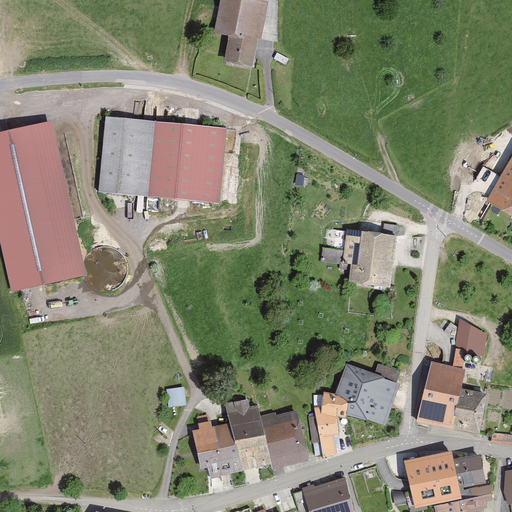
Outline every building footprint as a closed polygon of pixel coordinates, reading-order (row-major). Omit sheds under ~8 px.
[(271,4),(251,0),(223,0),(216,36),(231,39),(226,66),(257,72),(271,4)] [(229,129),(106,119),(100,198),(222,208),(229,129)] [(52,123),(0,134),(0,235),(13,293),(86,277),(52,123)] [(511,162),(488,204),(511,218),(511,162)] [(483,178),(495,183),(499,173),(488,168),(483,178)] [(396,233),(397,224),(385,223),(384,231),(396,233)] [(345,251),(323,249),(322,263),(341,265),(340,271),(352,272),(350,284),(392,290),(399,237),(348,229),(345,251)] [(445,332),(458,342),(457,348),(485,354),(489,334),(461,319),(460,329),(452,323),(445,332)] [(350,396),(349,415),(387,427),(405,373),(386,365),(383,375),(349,362),(338,393),(350,396)] [(417,421),(483,434),(492,389),(466,384),(467,371),(433,364),(417,421)] [(167,389),(169,409),(188,407),(186,388),(167,389)] [(340,418),(349,415),(350,396),(338,393),(326,391),(326,394),(315,396),(315,409),(324,458),(338,455),(335,438),(343,436),(340,418)] [(244,472),(274,463),(264,416),(261,406),(251,409),(249,399),(227,405),(233,423),(244,472)] [(264,416),(274,463),(276,469),(311,459),(300,409),(264,416)] [(244,472),(233,423),(215,427),(214,421),(199,424),(200,430),(193,432),(203,471),(210,468),(212,479),(244,472)] [(511,434),(492,433),(491,443),(511,445),(511,434)] [(456,460),(453,450),(399,462),(409,509),(464,496),(462,490),(456,460)] [(483,454),(456,460),(462,490),(489,484),(483,454)] [(355,511),(348,478),(305,490),(313,511),(355,511)] [(492,495),(460,501),(462,511),(484,511),(484,509),(489,508),(488,502),(493,501),(492,495)] [(462,511),(460,501),(436,505),(437,511),(462,511)]
